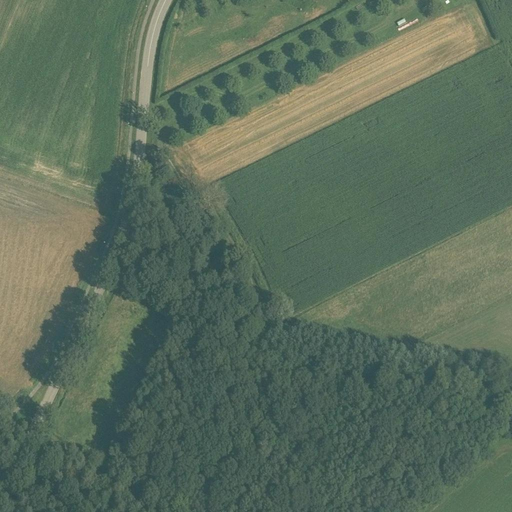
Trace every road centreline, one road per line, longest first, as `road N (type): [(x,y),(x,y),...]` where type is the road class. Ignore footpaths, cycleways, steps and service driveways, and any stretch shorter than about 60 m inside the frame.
road 1 (unclassified): [(0,498),(131,207),(152,33),(166,0)]
road 2 (track): [(34,428),(149,511)]
